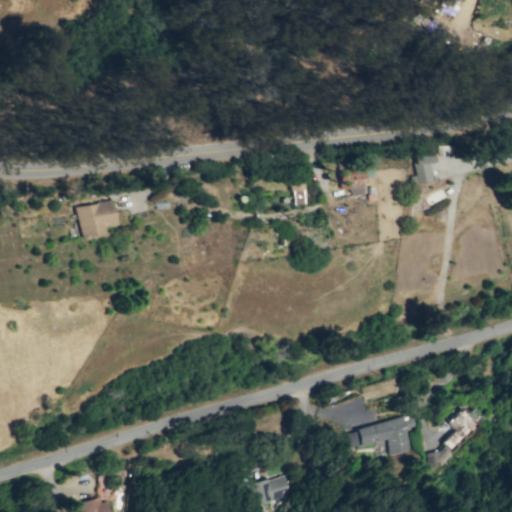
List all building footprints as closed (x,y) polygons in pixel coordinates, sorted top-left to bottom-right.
[(435,162),(433,150),(412,153),(416,183),(430,181),(427,163),(435,162)] [(362,169),(336,169),(336,188),(348,188),(348,194),(362,194),(362,169)] [(101,226),(113,224),(110,200),(73,206),(78,237),(102,233),(101,226)] [(478,424),(458,405),(443,421),(451,428),(438,442),(451,454),(478,424)] [(387,454),(408,449),(403,428),(411,426),(408,414),(349,429),(353,447),(384,439),(387,454)] [(425,452),(426,465),(445,463),(444,449),(425,452)] [(289,494),(282,473),(246,485),(253,506),(289,494)] [(109,511),(107,500),(99,502),(97,497),(76,501),(78,511),(109,511)]
